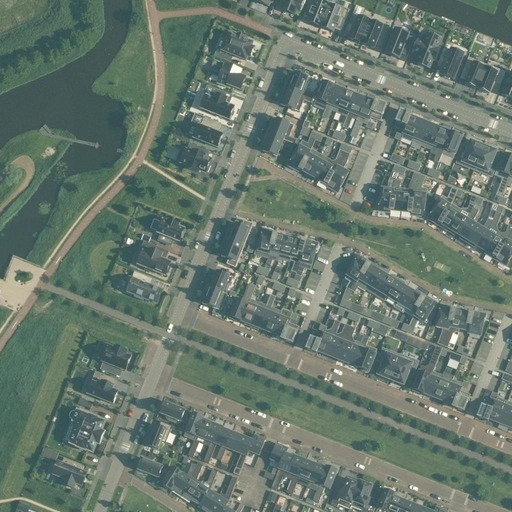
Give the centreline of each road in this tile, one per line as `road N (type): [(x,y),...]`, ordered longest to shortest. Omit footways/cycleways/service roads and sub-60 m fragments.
road 1 (residential): [(511,129),(283,38),(175,312)]
road 2 (residential): [(500,511),(150,375)]
road 3 (residential): [(511,447),(175,312)]
road 4 (residential): [(150,375),(96,511)]
